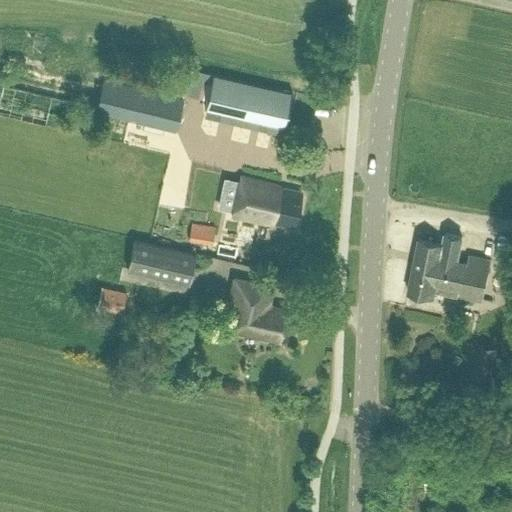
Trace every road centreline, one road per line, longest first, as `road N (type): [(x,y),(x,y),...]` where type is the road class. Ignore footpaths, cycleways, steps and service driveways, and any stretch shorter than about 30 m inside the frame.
road 1 (tertiary): [(359,511),(380,109),(397,0)]
road 2 (track): [(373,205),(511,225)]
